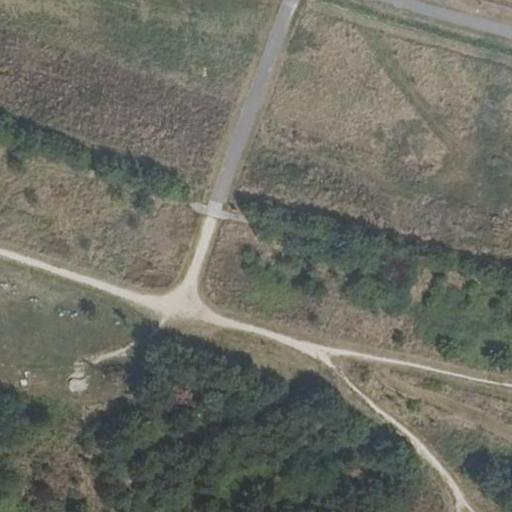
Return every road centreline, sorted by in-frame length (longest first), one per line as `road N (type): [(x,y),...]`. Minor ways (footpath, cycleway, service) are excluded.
road 1 (track): [(296,342),(0,251)]
road 2 (track): [(458,511),(442,464),(296,342)]
road 3 (track): [(511,386),(296,342)]
